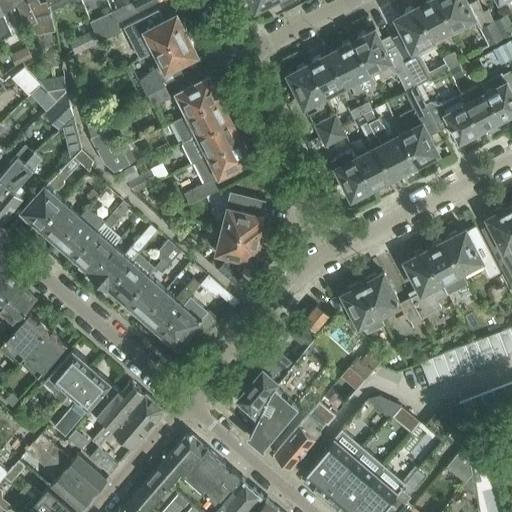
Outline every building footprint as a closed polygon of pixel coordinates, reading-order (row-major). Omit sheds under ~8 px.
[(8,5),(5,0),(0,0),(0,33),(2,37),(13,32),(2,8),(8,5)] [(36,21),(26,0),(5,0),(8,5),(17,1),(27,25),(31,23),(36,21)] [(26,0),(36,21),(31,23),(35,33),(57,29),(53,8),(50,0),(44,0),(40,1),(39,0),(26,0)] [(134,0),(131,0),(112,10),(117,21),(118,21),(140,10),(134,0)] [(134,0),(140,10),(158,0),(134,0)] [(247,0),(248,1),(251,1),(255,9),(272,0),(278,0),(283,8),(296,0),(247,0)] [(454,29),(439,0),(425,0),(425,3),(417,6),(434,40),(454,29)] [(475,19),(465,0),(439,0),(454,29),(475,19)] [(418,49),(434,40),(417,6),(413,9),(409,8),(405,9),(404,13),(395,17),(405,36),(396,41),(408,65),(407,66),(408,67),(417,85),(430,78),(430,77),(448,68),(445,62),(430,69),(422,54),(421,54),(418,49)] [(121,27),(118,21),(117,21),(112,10),(91,20),(94,28),(93,28),(98,41),(121,30),(120,27),(121,27)] [(121,27),(120,27),(121,30),(122,30),(138,59),(155,50),(189,33),(184,23),(181,22),(176,13),(159,21),(153,10),(121,27)] [(511,21),(507,12),(494,19),(503,37),(511,32),(511,21)] [(503,37),(494,19),(480,26),(483,31),(475,35),(482,48),(503,37)] [(98,41),(93,28),(70,39),(76,51),(98,41)] [(357,38),(354,39),(371,72),(385,65),(398,72),(408,67),(407,66),(408,65),(396,41),(394,42),(390,34),(380,39),(375,28),(366,33),(363,31),(357,34),(357,38)] [(194,43),(189,33),(155,50),(161,62),(140,79),(148,93),(166,83),(184,74),(179,64),(197,55),(193,46),(194,43)] [(511,57),(511,38),(501,44),(509,59),(511,57)] [(371,72),(354,39),(351,41),(348,39),(340,43),(340,47),(329,52),(347,85),(352,83),(356,92),(376,82),(371,72)] [(509,59),(501,44),(492,48),(500,63),(509,59)] [(446,61),(445,62),(448,68),(457,63),(461,61),(455,49),(443,55),(446,61)] [(347,85),(329,52),(321,56),(318,54),(311,58),(312,61),(309,63),(327,96),(347,85)] [(327,96),(309,63),(307,64),(304,62),(296,66),(296,70),(288,74),(305,105),(309,112),(318,107),(315,102),(327,96)] [(464,77),(457,63),(448,68),(455,82),(464,77)] [(39,79),(25,65),(13,75),(29,93),(41,81),(39,79)] [(502,70),(481,81),(481,82),(501,119),(503,117),(505,119),(511,115),(511,74),(509,69),(503,73),(502,70)] [(64,75),(39,79),(41,81),(49,89),(53,93),(56,96),(67,86),(65,75),(64,75)] [(187,113),(219,97),(219,95),(220,93),(217,86),(213,85),(208,76),(176,92),(187,113)] [(481,82),(460,93),(480,130),(490,124),(492,126),(499,123),(499,120),(501,119),(481,82)] [(172,94),(166,83),(148,93),(154,104),(172,94)] [(426,103),(417,85),(407,90),(416,107),(412,121),(413,123),(400,130),(418,163),(421,162),(423,163),(430,160),(430,157),(439,152),(430,135),(440,129),(426,103)] [(75,114),(68,88),(44,111),(61,127),(75,114)] [(53,93),(45,101),(48,104),(56,96),(53,93)] [(426,103),(440,129),(450,124),(459,141),(469,135),(472,137),(478,134),(478,131),(480,130),(460,93),(439,104),(430,101),(426,103)] [(230,118),(219,97),(187,113),(173,120),(184,140),(185,140),(230,118)] [(368,100),(359,105),(363,112),(372,108),(368,100)] [(97,104),(83,108),(88,124),(103,116),(97,104)] [(363,112),(359,105),(351,109),(355,117),(356,116),(363,112)] [(363,112),(356,116),(367,138),(374,135),(368,122),(363,112)] [(337,113),(315,124),(314,124),(320,135),(343,124),(337,113)] [(109,127),(103,116),(88,124),(92,135),(109,127)] [(418,163),(400,130),(389,135),(380,116),(368,122),(374,135),(377,133),(380,140),(376,142),(393,176),(406,169),(408,171),(415,167),(415,165),(418,163)] [(197,160),(240,138),(230,118),(185,140),(184,140),(183,140),(193,162),(196,160),(197,160)] [(349,135),(343,124),(320,135),(326,147),(349,135)] [(109,127),(92,135),(91,136),(105,161),(115,170),(131,162),(111,126),(109,127)] [(241,139),(240,138),(197,160),(207,180),(191,188),(196,199),(201,197),(210,192),(210,193),(220,189),(214,178),(251,159),(246,150),(247,147),(244,140),(241,139)] [(376,142),(356,153),(355,153),(372,187),(375,185),(378,187),(384,183),(384,180),(393,176),(376,142)] [(0,188),(24,159),(33,150),(25,143),(0,172),(0,188)] [(75,155),(90,169),(94,158),(83,147),(79,151),(75,155)] [(355,153),(356,153),(353,148),(332,159),(352,197),(361,193),(363,194),(369,191),(370,188),(372,187),(355,153)] [(24,159),(0,188),(0,221),(23,195),(16,189),(42,158),(33,150),(24,159)] [(135,163),(117,172),(125,181),(129,180),(133,190),(158,177),(153,167),(140,173),(135,163)] [(41,224),(64,197),(55,189),(56,187),(59,187),(65,181),(65,178),(70,172),(64,166),(63,166),(62,168),(47,182),(46,182),(23,209),(41,224)] [(227,202),(221,228),(261,238),(265,223),(262,222),(264,214),(263,214),(266,198),(231,190),(227,202)] [(58,239),(81,212),(64,197),(41,224),(46,229),(47,234),(52,239),(57,238),(58,239)] [(81,212),(58,239),(58,240),(58,244),(64,249),(67,248),(75,255),(99,228),(99,227),(104,221),(98,215),(87,206),(81,212)] [(511,246),(511,214),(508,206),(504,207),(501,207),(496,209),(495,212),(487,216),(490,223),(481,227),(511,285),(511,255),(508,249),(511,246)] [(111,227),(120,217),(113,211),(104,221),(111,227)] [(90,272),(116,242),(122,236),(111,227),(104,221),(99,227),(99,228),(75,255),(81,260),(80,263),(90,272)] [(447,236),(445,238),(463,272),(484,261),(491,274),(501,269),(476,223),(466,228),(465,226),(457,231),(454,229),(448,233),(447,236)] [(258,253),(261,238),(221,228),(215,251),(252,260),(254,252),(258,253)] [(140,234),(132,244),(139,250),(147,240),(140,234)] [(431,245),(425,248),(449,292),(468,282),(463,272),(445,238),(441,239),(438,238),(432,241),(431,245)] [(116,242),(90,272),(107,287),(133,257),(139,250),(132,244),(126,251),(116,242)] [(449,292),(425,248),(421,250),(419,248),(412,252),(412,255),(404,260),(418,286),(409,291),(411,296),(410,296),(422,317),(422,316),(442,306),(438,297),(449,292)] [(133,257),(107,287),(117,295),(118,293),(126,300),(151,273),(157,266),(149,259),(139,250),(133,257)] [(157,266),(165,256),(158,250),(149,259),(157,266)] [(171,261),(165,256),(157,266),(162,271),(171,261)] [(226,260),(219,268),(218,269),(233,281),(241,272),(226,260)] [(0,304),(20,281),(4,267),(0,270),(0,304)] [(400,301),(384,271),(376,275),(374,272),(361,280),(381,316),(394,309),(397,314),(405,310),(409,319),(411,319),(414,325),(424,320),(422,316),(422,317),(410,296),(400,301)] [(209,272),(200,283),(210,292),(215,296),(224,285),(219,281),(210,273),(209,272)] [(143,315),(168,287),(151,273),(126,300),(133,306),(134,310),(139,315),(142,314),(143,315)] [(168,287),(143,315),(144,316),(145,319),(150,324),(153,324),(161,330),(185,302),(184,302),(193,291),(200,283),(192,277),(185,285),(177,295),(168,287)] [(381,316),(361,280),(348,287),(349,289),(343,292),(343,293),(332,299),(339,311),(343,314),(350,310),(359,327),(361,326),(368,332),(385,323),(381,316)] [(15,321),(37,296),(20,281),(0,304),(0,321),(0,322),(7,314),(15,321)] [(199,338),(216,319),(216,316),(201,303),(194,310),(185,302),(161,330),(179,345),(179,344),(181,346),(184,345),(193,335),(197,338),(199,338)] [(317,303),(304,320),(315,329),(329,313),(317,303)] [(21,359),(49,327),(45,323),(45,321),(42,318),(40,319),(31,311),(2,343),(21,359)] [(293,334),(306,345),(307,346),(316,335),(301,321),(293,331),(294,332),(293,334)] [(511,333),(509,326),(498,331),(507,353),(511,351),(511,333)] [(52,329),(49,327),(21,359),(39,375),(67,343),(58,334),(58,332),(54,329),(52,329)] [(498,331),(487,335),(496,357),(507,353),(498,331)] [(487,335),(476,339),(485,362),(496,357),(487,335)] [(476,339),(465,344),(474,366),(485,362),(476,339)] [(465,344),(454,348),(462,370),(474,366),(465,344)] [(307,346),(306,345),(290,366),(272,387),(259,415),(250,435),(264,447),(300,405),(296,401),(327,364),(307,346)] [(63,399),(92,365),(74,348),(45,381),(55,390),(54,391),(63,399)] [(454,348),(443,352),(451,375),(462,370),(454,348)] [(443,352),(432,356),(440,379),(451,375),(443,352)] [(272,387),(290,366),(276,354),(253,380),(251,378),(245,385),(243,385),(238,391),(238,394),(240,396),(238,398),(259,415),(272,387)] [(432,356),(420,361),(429,383),(440,379),(432,356)] [(70,405),(53,423),(65,433),(82,413),(111,381),(92,365),(63,399),(70,405)] [(114,383),(92,408),(107,421),(93,438),(100,444),(113,429),(146,392),(144,389),(131,378),(121,390),(114,383)] [(331,415),(332,417),(350,396),(349,395),(334,382),(319,399),(326,406),(317,416),(311,411),(302,421),(301,421),(276,450),(291,464),(316,433),(315,432),(331,415)] [(511,406),(504,384),(492,389),(503,415),(511,411),(511,406)] [(492,389),(482,393),(490,415),(492,419),(503,415),(492,389)] [(11,391),(6,398),(12,404),(18,397),(11,391)] [(163,406),(146,392),(113,429),(133,446),(164,412),(163,406)] [(482,393),(471,397),(479,419),(490,415),(482,393)] [(471,397),(459,401),(464,414),(468,424),(479,419),(471,397)] [(33,427),(41,418),(37,415),(22,401),(13,411),(33,427)] [(440,405),(432,414),(451,430),(458,421),(464,414),(459,401),(443,408),(440,405)] [(43,420),(52,411),(45,405),(37,415),(41,418),(43,420)] [(507,422),(489,428),(493,441),(511,435),(507,422)] [(342,427),(303,472),(309,478),(318,486),(325,492),(349,464),(364,446),(342,427)] [(483,428),(468,433),(471,449),(488,444),(483,428)] [(0,457),(24,447),(16,429),(0,436),(0,457)] [(73,457),(42,430),(34,440),(43,447),(51,455),(93,492),(107,476),(78,451),(73,457)] [(180,440),(158,465),(176,481),(208,445),(202,440),(193,432),(186,432),(186,433),(180,440)] [(34,440),(27,448),(35,456),(43,447),(34,440)] [(468,441),(455,456),(470,469),(472,467),(470,451),(468,441)] [(119,462),(99,445),(90,455),(110,472),(119,462)] [(210,511),(242,476),(208,445),(166,492),(173,499),(160,511),(210,511)] [(349,464),(325,492),(346,509),(385,464),(364,446),(349,464)] [(93,492),(51,455),(44,463),(58,475),(51,483),(79,508),(93,492)] [(19,457),(9,469),(8,471),(5,474),(12,480),(26,463),(19,457)] [(385,464),(346,509),(349,511),(380,511),(403,487),(402,486),(406,481),(385,464)] [(158,465),(132,496),(147,509),(150,511),(160,511),(173,499),(166,492),(176,481),(158,465)] [(396,511),(412,495),(409,493),(425,473),(418,467),(406,481),(402,486),(403,487),(380,511),(396,511)] [(473,472),(462,484),(474,495),(478,495),(474,471),(473,472)] [(242,476),(210,511),(253,511),(267,497),(242,476)] [(75,511),(77,511),(48,485),(42,492),(29,480),(21,489),(37,503),(46,511),(75,511)] [(144,511),(147,509),(132,496),(117,511),(144,511)] [(253,511),(284,511),(267,497),(253,511)] [(46,511),(37,503),(29,511),(46,511)] [(424,511),(415,503),(414,503),(405,511),(424,511)]
